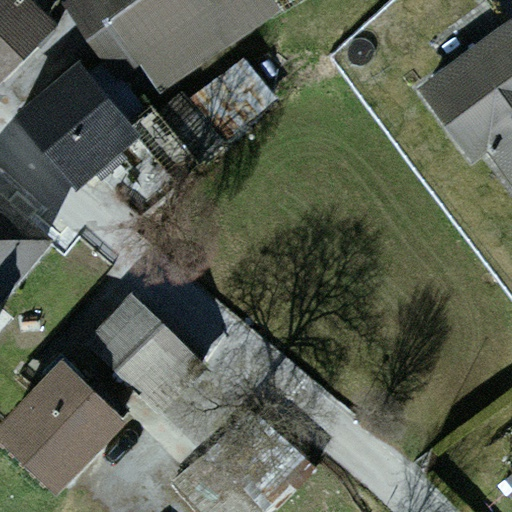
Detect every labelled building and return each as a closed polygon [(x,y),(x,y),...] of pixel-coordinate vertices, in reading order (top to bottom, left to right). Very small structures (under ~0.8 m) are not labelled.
[(26,0),(0,0),(0,80),(2,83),(56,28),(26,0)] [(84,0),(133,68),(184,78),(269,12),(260,0),(84,0)] [(511,53),(493,30),(421,86),(511,202),(511,53)] [(98,63),(45,107),(104,179),(158,135),(98,63)] [(0,287),(43,234),(0,200),(0,287)] [(131,305),(91,343),(137,390),(177,352),(131,305)] [(51,370),(0,422),(0,455),(42,496),(110,426),(51,370)] [(240,404),(166,468),(204,511),(262,511),(303,477),(240,404)]
